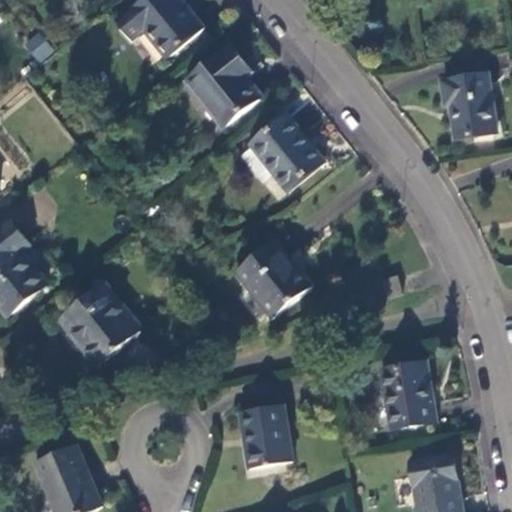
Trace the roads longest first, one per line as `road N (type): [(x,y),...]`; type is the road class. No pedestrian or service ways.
road 1 (residential): [(281,0),(415,167),(452,227),(485,305),(511,416)]
road 2 (residential): [(169,479),(191,466),(198,442),(191,426),(170,413),(145,419),(132,441),(138,465),(160,479)]
